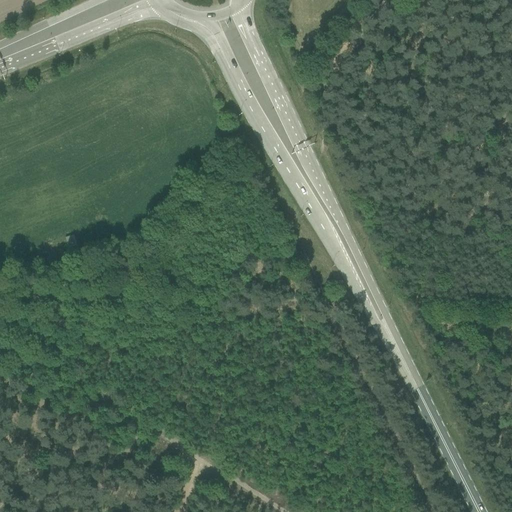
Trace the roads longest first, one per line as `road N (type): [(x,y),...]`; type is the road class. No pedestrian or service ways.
road 1 (primary): [(407,371),(259,60)]
road 2 (primary): [(233,76),(407,371)]
road 3 (track): [(0,335),(190,453),(199,464),(185,511)]
road 4 (primary): [(479,511),(407,371)]
